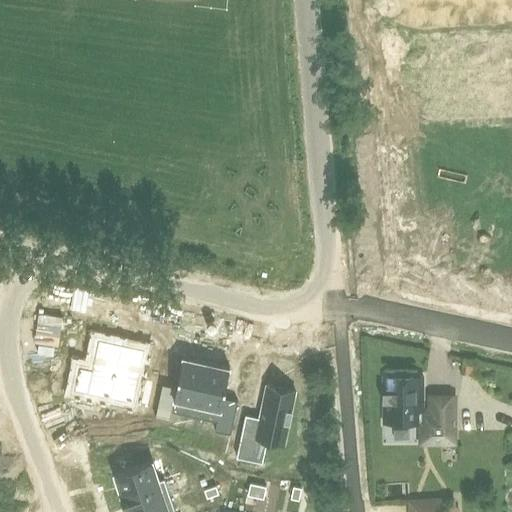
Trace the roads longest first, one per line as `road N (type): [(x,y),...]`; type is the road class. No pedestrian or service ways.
road 1 (unclassified): [(335,308),(273,311),(24,257)]
road 2 (residential): [(335,308),(310,0)]
road 3 (residential): [(57,511),(8,372),(6,331),(24,257)]
road 4 (residential): [(353,511),(335,308)]
road 5 (unclassified): [(511,345),(335,308)]
